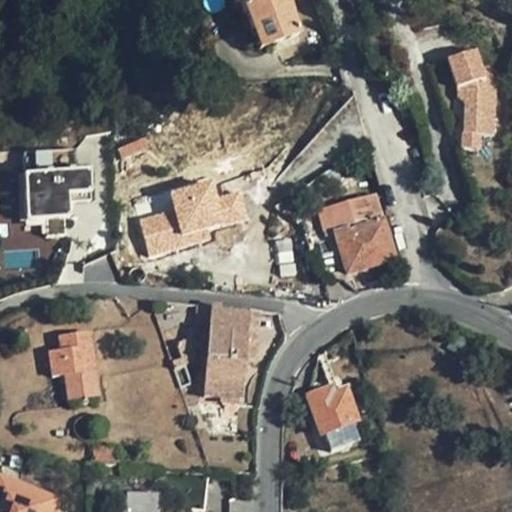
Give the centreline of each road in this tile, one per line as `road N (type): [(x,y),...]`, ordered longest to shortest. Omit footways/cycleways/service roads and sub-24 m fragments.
road 1 (residential): [(433,303),(390,130),(330,0)]
road 2 (unclassified): [(268,511),(275,391),(300,347),(351,312),(433,303)]
road 3 (unknown): [(412,219),(451,194),(454,164),(405,11)]
road 4 (unknown): [(236,36),(268,73),(365,77)]
